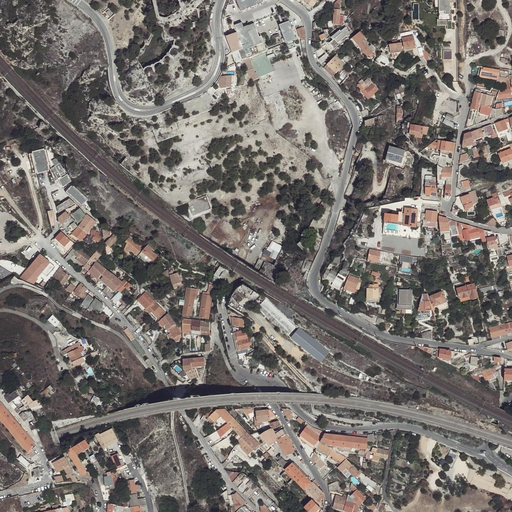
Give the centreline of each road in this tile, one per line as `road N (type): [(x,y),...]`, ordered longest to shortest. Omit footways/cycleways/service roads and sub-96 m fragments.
road 1 (residential): [(285,0),(302,13),(310,58),(356,126),(314,291),(389,338),(469,348)]
road 2 (residential): [(258,511),(231,485),(129,326),(46,246),(56,225),(48,189),(56,186)]
road 3 (residential): [(76,0),(105,31),(118,92),(137,110),(207,83),(219,53),(219,0)]
road 4 (residential): [(267,390),(284,391),(317,425),(406,426),(482,454)]
road 5 (residential): [(267,390),(238,368),(223,314),(261,216)]
road 6 (track): [(160,374),(112,330),(48,296),(19,285),(0,291)]
road 7 (residential): [(461,131),(447,211),(511,232)]
road 8 (unclassified): [(0,495),(48,476),(35,438),(0,394)]
road 9 (residential): [(325,511),(324,486),(267,390)]
road 10 (track): [(0,311),(46,329),(88,397)]
